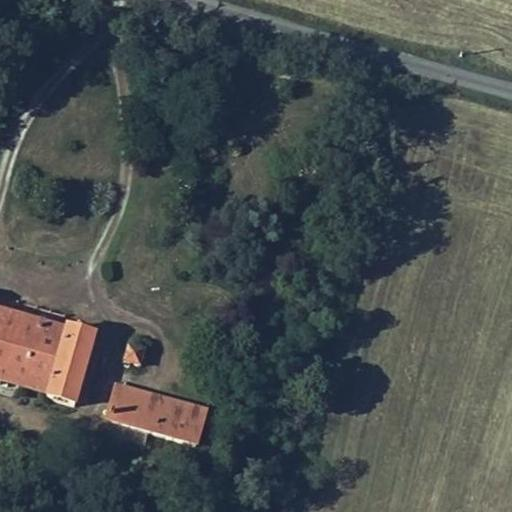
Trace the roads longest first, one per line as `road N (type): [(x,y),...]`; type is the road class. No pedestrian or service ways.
road 1 (unclassified): [(511,84),(214,0)]
road 2 (unknown): [(99,0),(16,118),(0,174)]
